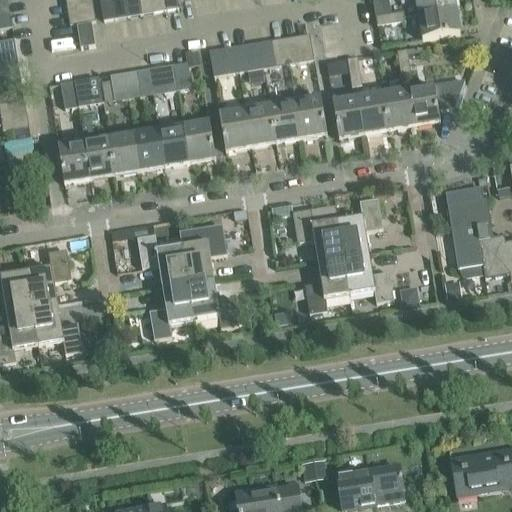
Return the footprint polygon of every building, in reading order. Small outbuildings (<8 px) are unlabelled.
[(99,0),(104,24),(115,22),(111,0),(99,0)] [(111,0),(115,22),(129,20),(125,0),(111,0)] [(125,0),(129,20),(142,18),(138,0),(125,0)] [(138,0),(142,18),(153,16),(150,0),(138,0)] [(150,0),(153,16),(165,14),(162,0),(150,0)] [(162,0),(165,14),(179,12),(177,0),(162,0)] [(454,0),(415,0),(419,18),(456,12),(454,0)] [(92,1),(66,6),(68,17),(94,13),(92,1)] [(8,3),(0,4),(0,19),(10,18),(8,3)] [(423,43),(460,37),(456,12),(419,18),(423,43)] [(94,13),(68,17),(70,28),(77,27),(92,25),(96,24),(94,13)] [(405,24),(404,14),(390,17),(391,27),(405,24)] [(376,19),(378,29),(391,27),(390,17),(376,19)] [(0,32),(13,31),(10,18),(0,19),(0,32)] [(96,49),(92,25),(77,27),(81,52),(96,49)] [(315,63),(310,38),(297,40),(301,66),(315,63)] [(284,42),(288,68),(301,66),(297,40),(284,42)] [(15,42),(0,44),(0,55),(16,53),(15,42)] [(271,44),(275,70),(288,68),(284,42),(271,44)] [(260,46),(264,72),(275,70),(271,44),(260,46)] [(248,48),(253,74),(264,72),(260,46),(248,48)] [(253,74),(248,48),(235,50),(239,76),(253,74)] [(221,53),(226,78),(239,76),(235,50),(221,53)] [(16,53),(0,55),(0,70),(19,67),(16,53)] [(210,54),(214,80),(226,78),(221,53),(210,54)] [(407,53),(397,54),(399,68),(409,67),(407,53)] [(198,54),(186,56),(189,71),(201,68),(198,54)] [(358,61),(348,63),(350,76),(360,75),(358,61)] [(192,92),(187,66),(173,69),(177,95),(192,92)] [(0,83),(21,80),(19,67),(0,70),(0,83)] [(401,82),(411,80),(409,67),(399,68),(401,82)] [(160,71),(164,97),(177,95),(173,69),(160,71)] [(142,100),(138,75),(123,77),(127,103),(142,100)] [(352,90),(362,89),(360,75),(350,76),(352,90)] [(111,79),(115,105),(127,103),(123,77),(111,79)] [(88,83),(74,85),(78,111),(92,109),(104,107),(100,81),(88,83)] [(441,126),(439,114),(455,111),(466,83),(409,93),(415,130),(441,126)] [(60,87),(65,113),(78,111),(74,85),(60,87)] [(385,97),(391,134),(415,130),(409,93),(385,97)] [(359,101),(365,138),(391,134),(385,97),(359,101)] [(327,138),(321,101),(295,105),(301,143),(327,138)] [(333,105),(339,143),(365,138),(359,101),(333,105)] [(25,103),(0,106),(0,116),(1,121),(27,117),(25,103)] [(271,109),(277,147),(301,143),(295,105),(271,109)] [(245,113),(252,151),(277,147),(271,109),(245,113)] [(220,118),(226,155),(252,151),(245,113),(220,118)] [(3,134),(28,130),(27,117),(1,121),(3,134)] [(216,163),(210,125),(184,130),(190,167),(216,163)] [(159,134),(165,171),(190,167),(184,130),(159,134)] [(133,138),(140,175),(165,171),(159,134),(133,138)] [(109,142),(115,180),(140,175),(133,138),(109,142)] [(84,146),(90,184),(115,180),(109,142),(84,146)] [(58,150),(65,188),(90,184),(84,146),(58,150)] [(33,153),(7,157),(9,171),(35,166),(33,153)] [(11,184),(37,180),(35,166),(9,171),(11,184)] [(510,191),(498,192),(499,201),(511,199),(510,191)] [(488,228),(491,228),(487,202),(447,208),(452,234),(477,229),(477,230),(488,228)] [(366,237),(382,234),(377,205),(359,208),(361,221),(337,225),(344,262),(369,258),(366,237)] [(292,208),(271,211),(273,222),(294,218),(292,208)] [(335,213),(293,219),(297,248),(314,245),(317,267),(344,262),(337,225),(335,213)] [(246,214),(234,215),(235,224),(248,222),(246,214)] [(483,269),(478,243),(491,241),(488,228),(477,230),(477,229),(452,234),(458,273),(461,272),(461,276),(462,277),(463,279),(464,280),(466,280),(467,281),(469,281),(484,279),(483,269)] [(210,262),(227,259),(222,231),(179,238),(182,251),(188,288),(214,284),(210,262)] [(122,243),(121,233),(111,235),(113,245),(122,243)] [(485,283),(510,279),(504,246),(506,246),(505,239),(491,241),(478,243),(483,269),(484,279),(485,283)] [(155,241),(137,245),(142,273),(158,270),(162,292),(188,288),(182,251),(157,255),(155,241)] [(49,259),(51,272),(26,276),(32,313),(58,309),(55,287),(72,284),(67,256),(49,259)] [(374,296),(376,308),(394,305),(389,277),(372,279),(369,258),(344,262),(350,299),(374,296)] [(304,291),(309,319),(327,316),(325,303),(350,299),(344,262),(317,267),(320,288),(304,291)] [(0,272),(0,296),(3,296),(7,318),(32,313),(26,276),(1,280),(0,272)] [(218,321),(220,333),(238,330),(233,302),(217,305),(214,284),(188,288),(195,325),(218,321)] [(460,299),(457,286),(445,288),(447,301),(460,299)] [(165,313),(149,316),(154,345),(171,342),(169,329),(195,325),(188,288),(162,292),(165,313)] [(418,295),(401,298),(403,311),(420,309),(418,295)] [(78,327),(61,330),(58,309),(32,313),(38,349),(63,346),(65,359),(83,356),(78,327)] [(0,369),(15,367),(14,353),(38,349),(32,313),(7,318),(10,339),(0,340),(0,369)] [(511,452),(449,462),(456,502),(458,502),(457,499),(475,496),(476,499),(501,495),(499,488),(508,487),(508,490),(511,489),(511,452)] [(328,480),(325,463),(314,465),(317,482),(328,480)] [(303,467),(305,484),(317,482),(314,465),(303,467)] [(336,482),(341,511),(360,511),(405,505),(399,471),(336,482)] [(300,511),(297,491),(276,495),(275,491),(236,498),(238,511),(300,511)]
